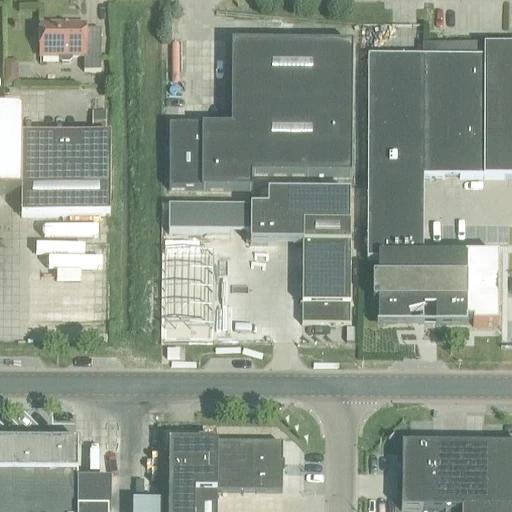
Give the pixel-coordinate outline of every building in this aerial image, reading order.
[(84,26),(40,26),(39,58),(58,58),(58,62),(61,65),(68,65),(71,62),(71,58),(83,58),(83,73),(100,73),(100,49),(84,49),(84,26)] [(168,192),(251,192),(250,177),(350,177),(351,46),(231,45),(230,129),(168,129),(168,192)] [(421,59),(367,59),(366,187),(414,187),(414,180),(511,180),(511,47),(422,47),(421,59)] [(110,138),(21,138),(21,114),(0,113),(0,194),(20,195),(20,218),(109,219),(110,138)] [(414,187),(366,187),(366,262),(377,262),(377,281),(373,281),(373,279),(372,279),(372,304),(373,304),(373,303),(377,303),(377,314),(377,328),(409,329),(407,318),(410,317),(412,323),(418,323),(419,326),(420,314),(423,314),(423,311),(435,311),(435,323),(435,329),(466,329),(466,323),(472,323),(472,328),(497,328),(497,258),(466,258),(413,258),(414,187)] [(249,210),(249,247),(301,247),(301,327),(349,327),(350,226),(349,226),(349,196),(266,195),(266,210),(249,210)] [(167,235),(249,236),(249,210),(168,209),(167,235)] [(212,326),(212,236),(167,235),(164,235),(164,326),(212,326)] [(38,243),(38,324),(68,324),(68,331),(119,331),(119,252),(104,252),(104,253),(81,253),(81,254),(63,254),(63,243),(38,243)] [(178,350),(166,350),(166,360),(178,360),(178,350)] [(0,511),(106,511),(107,483),(76,483),(76,474),(72,474),(72,444),(0,443),(0,511)] [(216,511),(216,494),(281,495),(281,476),(283,476),(283,465),(281,464),(282,446),(213,445),(213,444),(197,443),(197,445),(168,445),(167,511),(216,511)] [(405,511),(460,511),(461,448),(401,447),(400,511),(405,511)] [(511,511),(511,448),(461,448),(460,511),(511,511)]
